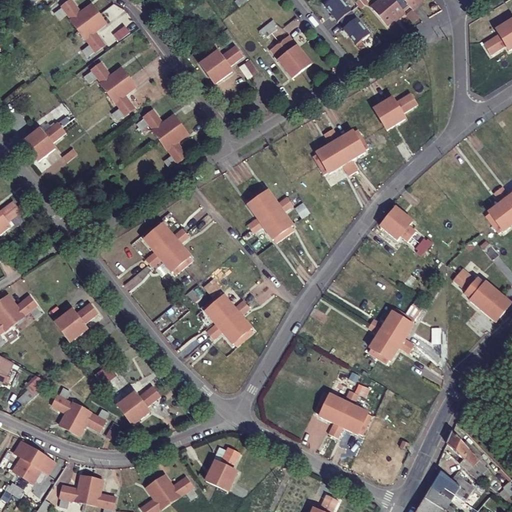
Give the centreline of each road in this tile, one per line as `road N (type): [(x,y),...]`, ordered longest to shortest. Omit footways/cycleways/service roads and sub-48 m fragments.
road 1 (residential): [(230,411),(375,208),(462,123)]
road 2 (residential): [(0,417),(72,449),(115,455),(230,411)]
road 3 (residential): [(75,238),(173,363),(230,411)]
road 4 (tertiary): [(511,330),(463,383),(401,507)]
road 5 (residential): [(230,411),(401,507)]
road 6 (residential): [(75,238),(234,144)]
road 7 (residential): [(127,0),(234,144)]
road 8 (residential): [(234,144),(353,74)]
road 9 (residential): [(0,143),(75,238)]
